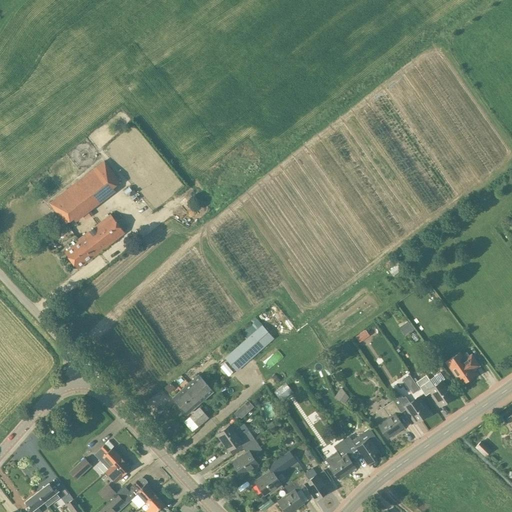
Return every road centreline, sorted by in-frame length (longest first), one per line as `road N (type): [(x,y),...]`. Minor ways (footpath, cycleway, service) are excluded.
road 1 (tertiary): [(350,511),(403,463),(511,387)]
road 2 (tertiary): [(216,511),(105,394),(78,384)]
road 3 (unclassified): [(78,384),(69,351),(0,274)]
